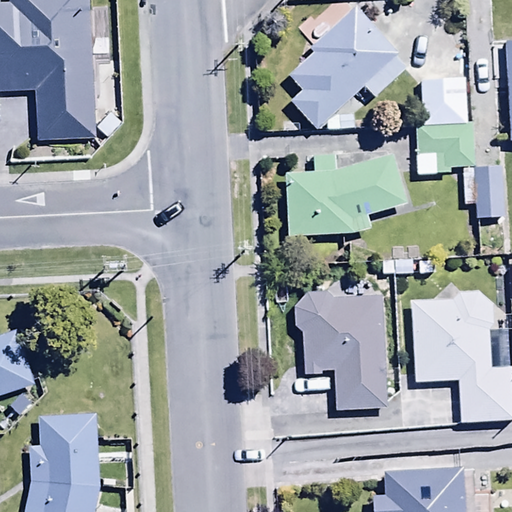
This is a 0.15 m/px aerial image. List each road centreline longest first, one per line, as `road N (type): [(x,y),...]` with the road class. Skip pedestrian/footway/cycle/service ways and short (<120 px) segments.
road 1 (tertiary): [(204,213),(217,511)]
road 2 (tertiary): [(193,0),(204,213)]
road 3 (residential): [(0,223),(204,213)]
